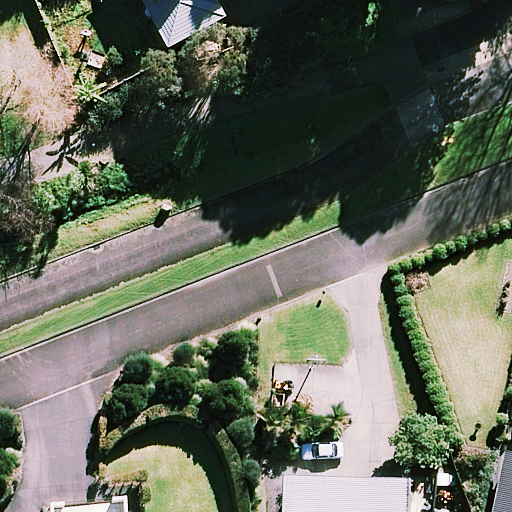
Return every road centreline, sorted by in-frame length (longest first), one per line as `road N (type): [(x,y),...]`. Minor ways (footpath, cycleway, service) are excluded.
road 1 (residential): [(0,317),(304,203),(388,158),(449,107),(511,70)]
road 2 (residential): [(511,188),(0,388)]
